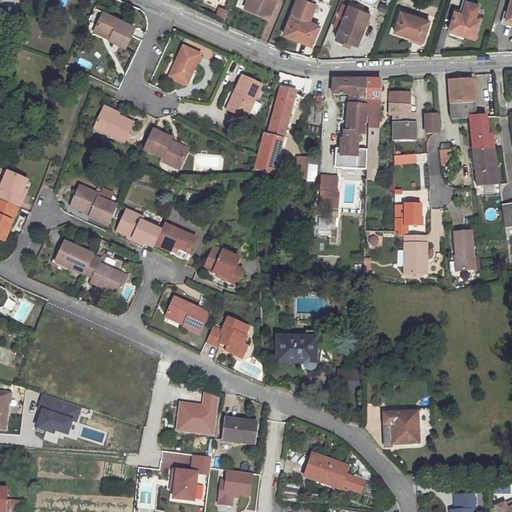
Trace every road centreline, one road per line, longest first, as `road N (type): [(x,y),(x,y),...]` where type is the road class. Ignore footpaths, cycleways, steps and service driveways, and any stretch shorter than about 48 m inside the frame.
road 1 (unclassified): [(157,6),(303,68),(511,64)]
road 2 (residential): [(275,398),(350,430),(385,465),(401,511)]
road 3 (residential): [(129,327),(275,398)]
road 4 (unknown): [(173,350),(152,451),(159,461),(190,467)]
road 5 (residential): [(157,6),(124,94),(164,109)]
road 6 (residential): [(10,275),(129,327)]
road 7 (unknown): [(500,64),(511,184)]
